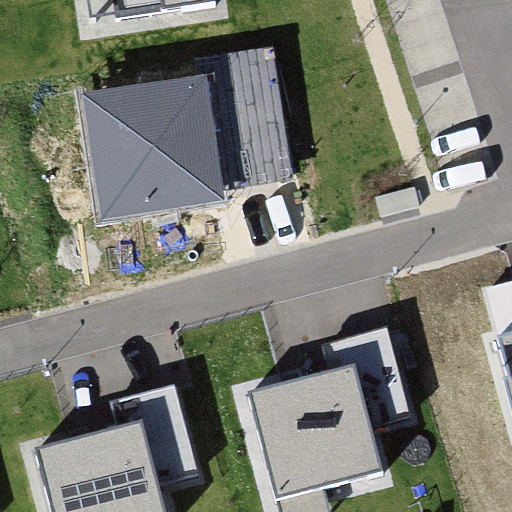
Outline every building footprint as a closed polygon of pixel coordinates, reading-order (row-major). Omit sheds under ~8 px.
[(212,0),(85,0),(90,24),(213,2),(212,0)] [(204,75),(83,94),(102,218),(223,199),(204,75)] [(327,373),(247,394),(276,501),(381,473),(371,434),(415,422),(390,330),(321,348),(327,373)] [(511,330),(497,334),(511,395),(511,330)] [(115,427),(36,448),(52,511),(159,511),(153,486),(193,475),(169,385),(108,402),(115,427)]
